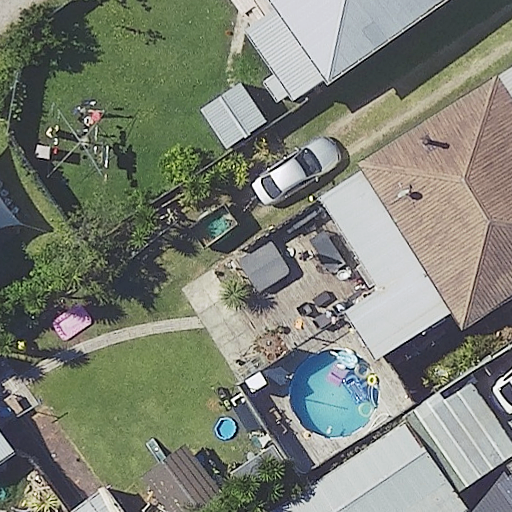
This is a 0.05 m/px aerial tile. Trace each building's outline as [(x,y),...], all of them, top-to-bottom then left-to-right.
[(461,0),(280,0),(288,11),(255,33),(306,107),(461,0)] [(511,303),(511,73),(244,251),(286,314),(368,260),(389,293),(358,313),(389,361),(464,312),(475,328),(511,303)] [(0,223),(41,196),(0,133),(0,223)] [(511,425),(474,372),(423,408),(478,485),(511,459),(511,425)] [(0,471),(23,457),(0,420),(0,471)] [(469,511),(472,510),(416,427),(288,511),(469,511)]
